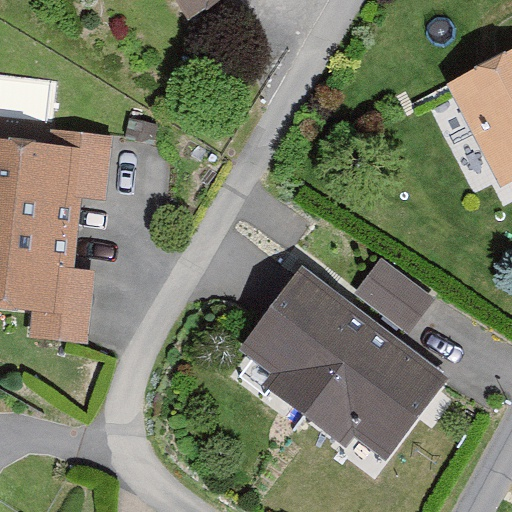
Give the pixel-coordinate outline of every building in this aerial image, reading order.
[(176,0),(187,15),(208,0),(176,0)] [(511,172),(511,45),(449,79),(502,178),(511,172)] [(0,221),(74,228),(77,198),(105,201),(112,124),(47,119),(46,136),(0,131),(0,221)] [(74,228),(0,221),(0,302),(32,305),(30,330),(89,335),(95,264),(71,262),(74,228)] [(435,293),(377,254),(351,292),(409,331),(435,293)] [(260,383),(303,412),(371,314),(296,263),(238,347),(270,369),(260,383)] [(446,366),(371,314),(303,412),(345,441),(354,427),(388,450),(446,366)]
